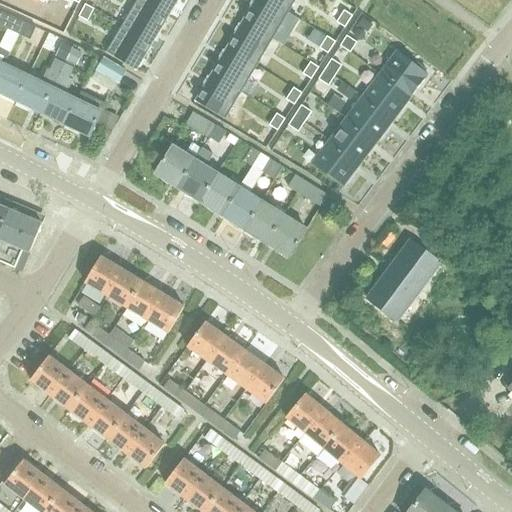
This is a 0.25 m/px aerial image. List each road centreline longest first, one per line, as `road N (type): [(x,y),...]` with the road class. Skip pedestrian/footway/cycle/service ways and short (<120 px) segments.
road 1 (residential): [(289,321),(500,41)]
road 2 (residential): [(95,200),(217,0)]
road 3 (secondary): [(289,321),(95,200)]
road 4 (secondary): [(429,436),(289,321)]
road 5 (residential): [(140,511),(0,407)]
